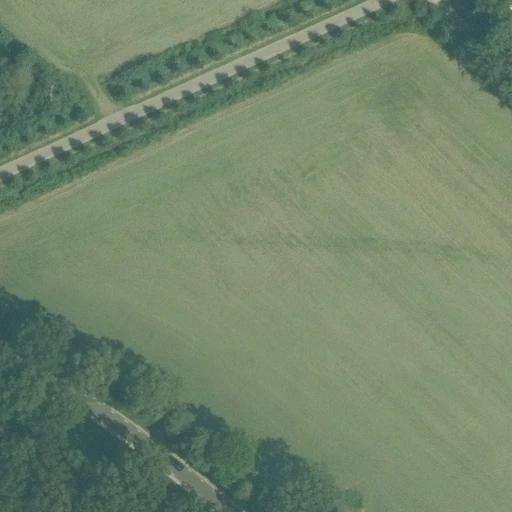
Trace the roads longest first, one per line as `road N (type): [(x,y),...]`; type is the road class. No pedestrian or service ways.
road 1 (unclassified): [(0,171),(388,0)]
road 2 (tertiary): [(0,365),(59,390),(225,511)]
